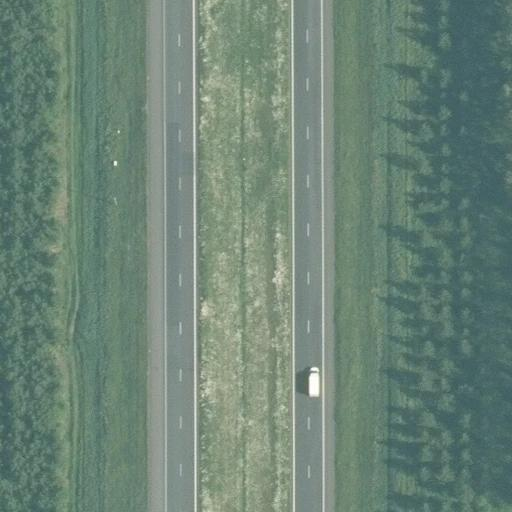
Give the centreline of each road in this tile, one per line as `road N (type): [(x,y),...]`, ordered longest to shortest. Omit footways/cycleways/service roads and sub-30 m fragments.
road 1 (motorway): [(307,511),(304,0)]
road 2 (motorway): [(178,0),(181,511)]
